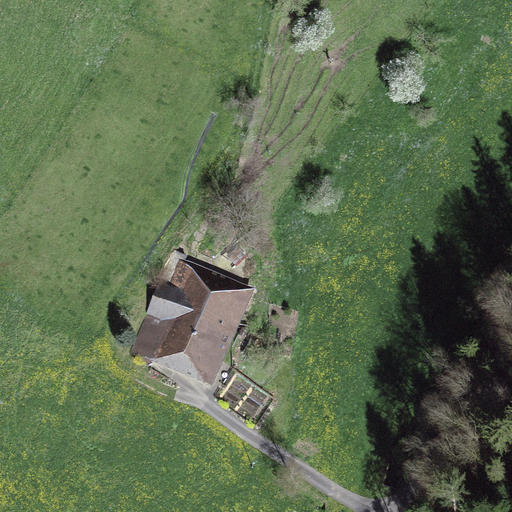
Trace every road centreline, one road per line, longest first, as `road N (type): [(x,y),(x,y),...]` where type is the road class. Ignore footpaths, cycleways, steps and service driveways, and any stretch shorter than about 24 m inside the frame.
road 1 (track): [(378,511),(189,408),(106,348),(106,325),(242,121),(271,0)]
road 2 (unclassified): [(395,511),(511,327)]
